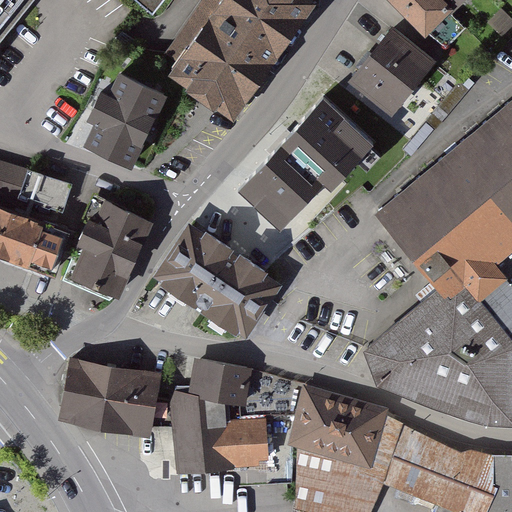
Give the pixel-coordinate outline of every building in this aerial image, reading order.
[(0,0),(0,36),(29,0),(0,0)] [(140,0),(152,10),(160,0),(140,0)] [(213,0),(209,6),(204,2),(167,52),(183,64),(177,73),(189,84),(189,90),(211,104),(218,101),(232,111),(245,93),(252,92),(298,26),(295,18),(308,2),(304,0),(213,0)] [(448,6),(442,0),(393,0),(425,30),(448,6)] [(430,57),(390,26),(377,43),(417,74),(430,57)] [(417,74),(377,43),(363,61),(403,91),(417,74)] [(403,91),(363,61),(351,77),(391,107),(403,91)] [(164,95),(123,74),(88,145),(129,165),(164,95)] [(374,152),(331,118),(339,107),(316,90),(230,200),(296,252),(374,152)] [(511,93),(373,209),(439,290),(511,362),(511,93)] [(67,180),(0,159),(0,194),(14,199),(16,190),(59,203),(67,180)] [(144,222),(95,202),(63,279),(112,300),(144,222)] [(41,222),(0,207),(0,253),(27,263),(41,222)] [(65,230),(41,222),(27,263),(51,272),(65,230)] [(275,285),(189,227),(154,279),(240,337),(275,285)] [(486,422),(511,422),(511,362),(439,290),(363,351),(376,384),(434,402),(486,422)] [(200,358),(194,395),(224,400),(242,403),(248,366),(200,358)] [(110,367),(70,361),(65,390),(61,416),(101,423),(110,367)] [(113,368),(110,367),(101,423),(148,430),(149,423),(153,396),(157,375),(113,368)] [(308,386),(295,438),(300,439),(369,458),(383,416),(386,407),(308,386)] [(178,425),(182,467),(268,461),(265,419),(239,421),(225,422),(224,400),(194,395),(182,393),(175,391),(175,400),(153,396),(149,423),(178,425)] [(369,458),(300,439),(299,501),(347,511),(371,511),(385,475),(441,498),(435,511),(511,511),(511,456),(478,448),(461,453),(383,416),(369,458)]
